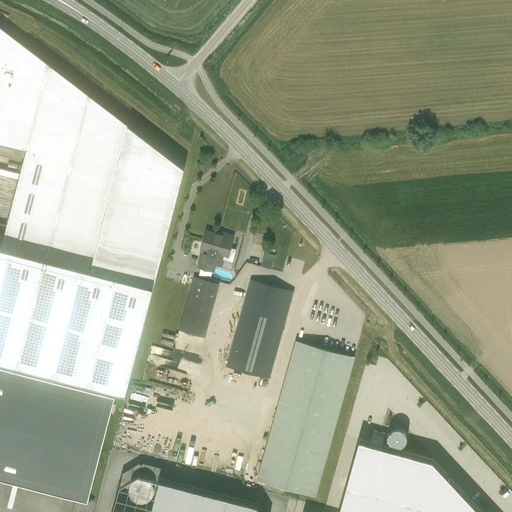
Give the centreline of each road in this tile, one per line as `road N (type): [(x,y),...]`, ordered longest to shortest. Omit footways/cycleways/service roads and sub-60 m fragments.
road 1 (secondary): [(511,439),(175,86)]
road 2 (unknown): [(307,288),(270,403),(260,407),(212,386),(209,373),(242,273),(277,279)]
road 3 (unknown): [(100,511),(108,477),(123,463),(270,500)]
road 4 (unclassified): [(401,393),(511,511)]
road 5 (secondary): [(175,86),(57,0)]
